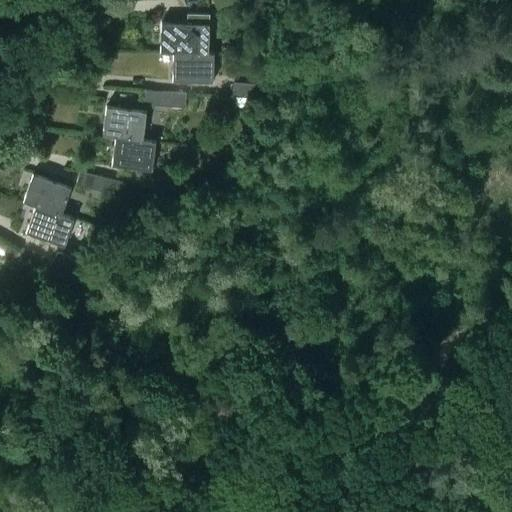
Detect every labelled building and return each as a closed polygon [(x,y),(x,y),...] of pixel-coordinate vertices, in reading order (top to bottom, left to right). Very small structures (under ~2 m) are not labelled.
[(159,19),(158,48),(172,48),(200,48),(207,48),(207,10),(185,9),(185,19),(159,19)] [(172,48),(172,77),(212,77),(213,48),(207,48),(200,48),(172,48)] [(233,80),(231,94),(257,96),(257,82),(233,80)] [(162,91),(161,106),(185,107),(186,93),(162,91)] [(105,103),(101,132),(114,133),(142,136),(146,107),(105,103)] [(114,133),(111,162),(151,166),(155,137),(142,136),(114,133)] [(78,169),(75,183),(120,194),(123,180),(78,169)] [(33,170),(23,198),(35,202),(35,201),(62,211),(63,210),(72,183),(33,170)] [(178,176),(174,190),(186,193),(190,179),(178,176)] [(35,202),(26,229),(65,242),(74,214),(63,210),(62,211),(35,201),(35,202)] [(7,243),(1,254),(12,261),(18,249),(7,243)] [(22,244),(20,248),(28,252),(30,249),(22,244)] [(58,247),(50,261),(89,282),(96,267),(58,247)]
